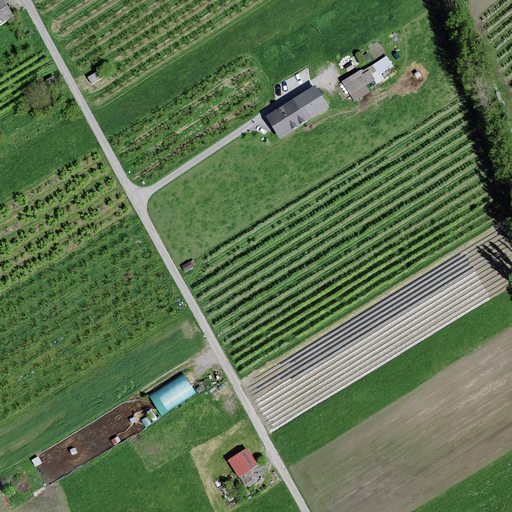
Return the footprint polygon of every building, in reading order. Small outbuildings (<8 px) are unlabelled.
[(0,0),(0,21),(11,15),(1,0),(0,0)] [(354,100),(371,90),(368,85),(397,69),(388,55),(335,85),(343,98),(351,94),(354,100)] [(99,71),(89,77),(92,83),(102,77),(99,71)] [(56,81),(53,76),(41,83),(44,88),(56,81)] [(327,107),(315,87),(268,115),(281,135),(327,107)] [(192,267),(190,262),(183,266),(185,271),(192,267)] [(188,383),(183,376),(151,396),(162,413),(194,393),(188,383)] [(248,446),(228,459),(239,477),(260,463),(248,446)]
